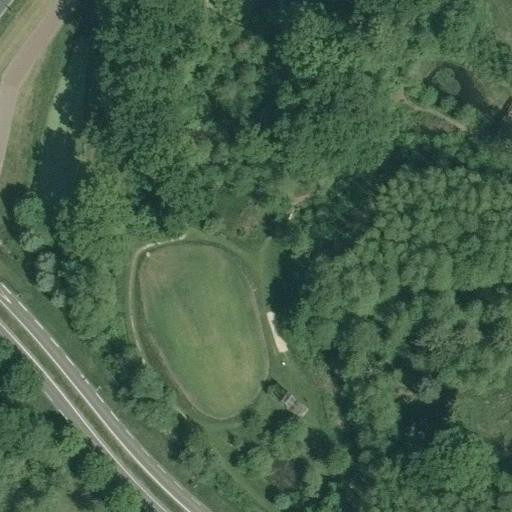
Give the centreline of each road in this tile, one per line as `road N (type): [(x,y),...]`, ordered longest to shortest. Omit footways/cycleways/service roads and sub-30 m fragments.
road 1 (primary): [(196,511),(0,293)]
road 2 (primary): [(0,333),(155,511)]
